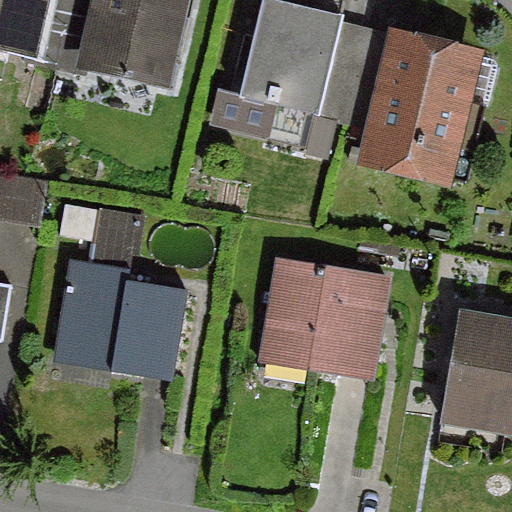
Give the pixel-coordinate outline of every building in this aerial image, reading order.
[(0,0),(0,46),(22,51),(19,64),(49,71),(65,0),(0,0)] [(65,0),(49,71),(80,78),(83,65),(157,82),(176,0),(65,0)] [(336,18),(261,0),(259,0),(236,98),(218,94),(211,123),(262,135),(269,106),(312,117),(311,120),(340,126),(364,30),(335,23),(336,18)] [(391,42),(392,37),(364,30),(340,126),(369,133),(367,141),(444,159),(467,60),(391,42)] [(0,220),(37,227),(44,184),(0,176),(0,220)] [(138,221),(59,207),(55,238),(91,244),(90,248),(132,255),(138,221)] [(106,373),(168,383),(182,293),(111,282),(113,270),(64,262),(50,352),(108,362),(106,373)] [(365,380),(381,281),(275,263),(261,347),(305,355),(302,370),(365,380)] [(511,420),(511,329),(456,320),(441,408),(511,420)]
